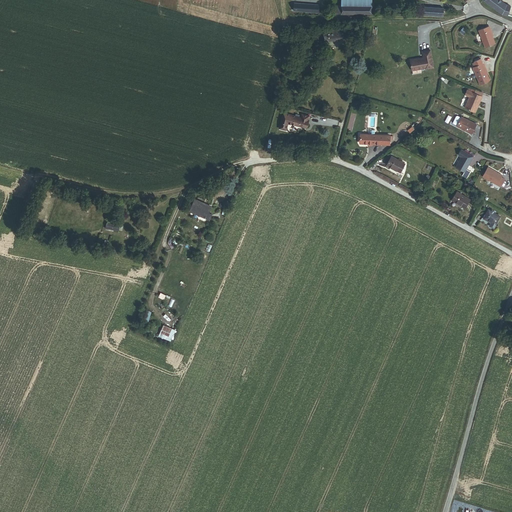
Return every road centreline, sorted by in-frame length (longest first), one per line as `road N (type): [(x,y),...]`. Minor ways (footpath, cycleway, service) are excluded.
road 1 (unclassified): [(511,252),(372,174),(300,157),(253,162)]
road 2 (unclassified): [(511,294),(445,511)]
